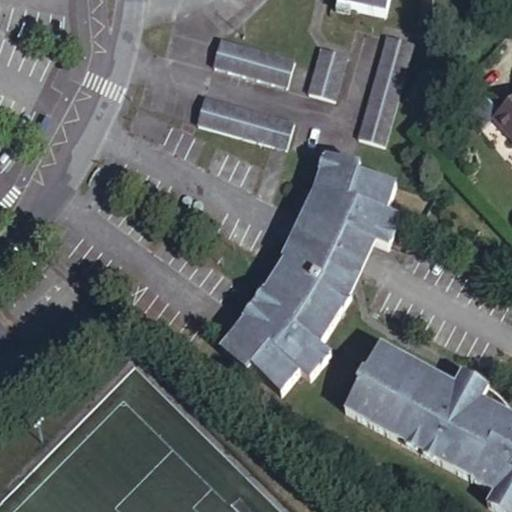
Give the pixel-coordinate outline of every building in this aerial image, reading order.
[(339,0),(338,9),(391,17),(394,0),(339,0)] [(418,44),(394,37),(362,140),(385,147),(418,44)] [(295,66),(221,44),(212,72),(286,93),(295,66)] [(350,60),(325,52),(309,100),(334,108),(350,60)] [(203,103),(196,125),(195,130),(290,150),(300,126),(203,103)] [(511,106),(496,120),(511,135),(511,106)] [(329,182),(388,201),(392,190),(392,188),(357,180),(358,173),(327,163),(324,180),(329,182)] [(388,201),(329,182),(328,187),(323,186),(322,190),(320,200),(319,204),(321,205),(320,211),(320,214),(320,218),(321,221),(323,224),(325,226),(328,228),(331,229),(337,231),(335,234),(372,250),(385,256),(396,224),(382,219),(388,201)] [(280,267),(283,268),(350,304),(367,262),(372,250),(335,234),(337,231),(331,229),(328,228),(325,226),(323,224),(321,221),(320,218),(320,214),(320,211),(321,205),(319,204),(320,200),(316,207),(303,229),(280,267)] [(350,304),(283,268),(259,311),(224,355),(247,384),(256,372),(283,403),(301,379),(312,388),(333,361),(320,355),(350,304)] [(511,511),(511,419),(509,418),(511,413),(510,410),(503,402),(497,398),(492,395),(487,392),(482,390),(479,389),(474,388),(470,387),(465,386),(460,386),(458,391),(379,353),(366,380),(363,378),(357,391),(359,392),(347,420),(447,471),(465,480),(498,498),(491,510),(493,511),(511,511)] [(482,390),(487,392),(478,386),(468,381),(463,379),(460,386),(465,386),(470,387),(474,388),(479,389),(482,390)]
